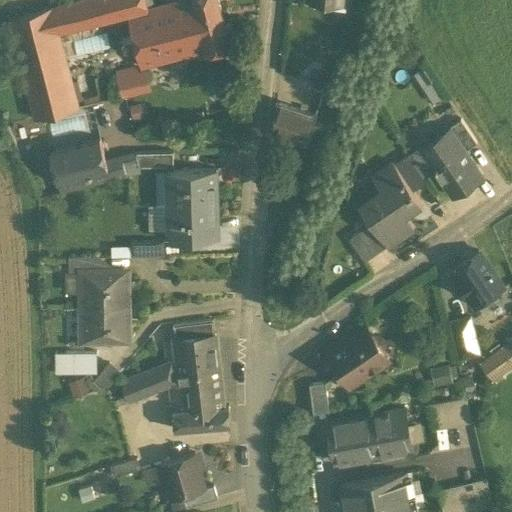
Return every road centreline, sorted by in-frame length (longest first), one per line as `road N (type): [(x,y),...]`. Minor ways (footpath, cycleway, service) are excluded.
road 1 (residential): [(252,371),(277,0)]
road 2 (residential): [(252,371),(511,195)]
road 3 (residential): [(262,511),(252,371)]
